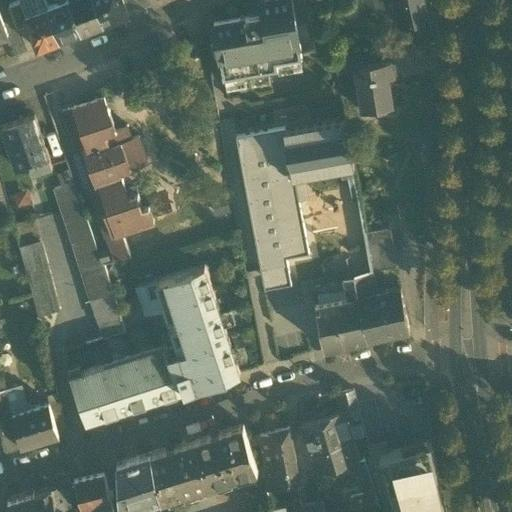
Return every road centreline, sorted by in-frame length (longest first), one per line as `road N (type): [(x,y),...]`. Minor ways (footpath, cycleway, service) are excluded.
road 1 (residential): [(0,479),(382,368),(468,362)]
road 2 (secondary): [(472,0),(468,362)]
road 3 (residential): [(0,88),(76,64),(195,0)]
road 4 (secondary): [(468,362),(496,511)]
